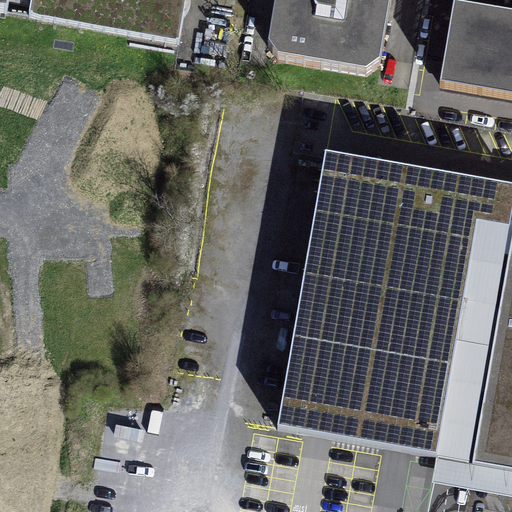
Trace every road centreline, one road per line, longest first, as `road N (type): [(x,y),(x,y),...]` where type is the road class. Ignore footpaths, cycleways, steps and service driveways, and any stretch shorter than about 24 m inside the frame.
road 1 (unknown): [(403,340),(388,398),(339,409),(315,395),(319,326),(351,183),(365,170),(431,176)]
road 2 (unknown): [(403,340),(431,176)]
road 3 (unknown): [(465,356),(446,511)]
road 4 (unknown): [(490,207),(465,356)]
